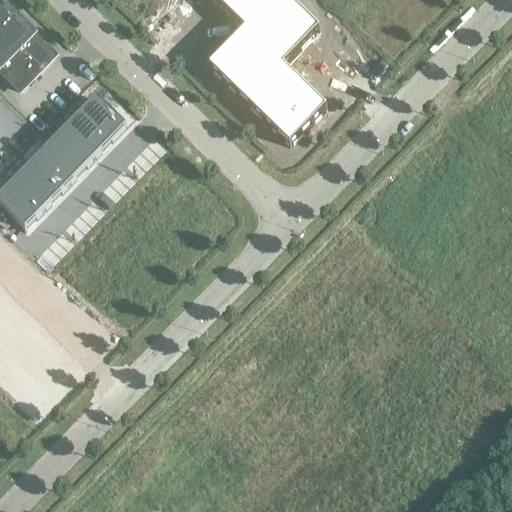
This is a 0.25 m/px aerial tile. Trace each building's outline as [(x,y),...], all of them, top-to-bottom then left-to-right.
[(210,0),(247,36),(281,0),(210,0)] [(285,0),(281,0),(247,36),(285,72),(287,75),(323,37),(285,0)] [(0,74),(21,95),(54,61),(0,7),(0,74)] [(247,36),(211,73),(248,110),(285,72),(247,36)] [(285,72),(248,110),(291,152),(328,114),(287,75),(285,72)] [(96,103),(0,202),(0,211),(25,236),(127,131),(96,103)] [(117,230),(69,279),(119,328),(167,279),(161,274),(175,259),(181,265),(221,224),(193,196),(153,237),(154,238),(140,253),(139,252),(117,230)] [(0,362),(3,365),(38,330),(0,292),(0,362)] [(78,369),(38,330),(3,365),(43,404),(78,369)] [(79,511),(119,511),(99,492),(79,511)]
